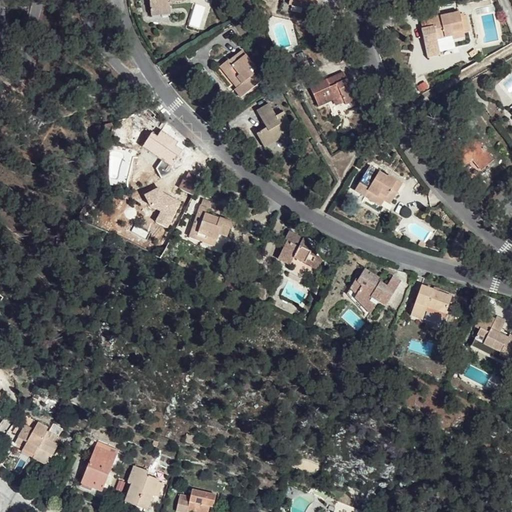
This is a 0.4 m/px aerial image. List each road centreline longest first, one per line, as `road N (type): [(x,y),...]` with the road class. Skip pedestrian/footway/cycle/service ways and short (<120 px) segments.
road 1 (residential): [(511,286),(316,221),(239,168),(151,76)]
road 2 (residential): [(511,254),(448,191),(411,140),(381,81),(356,0)]
